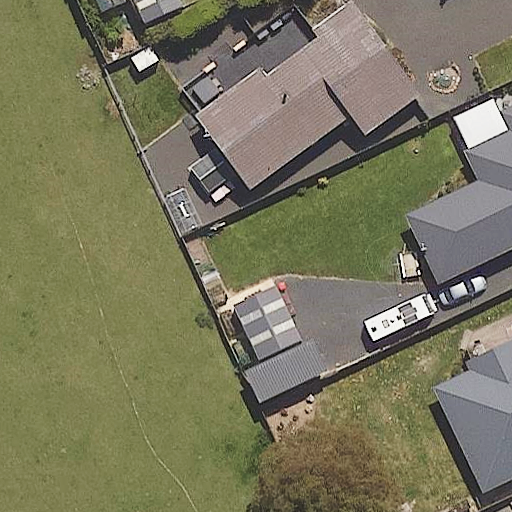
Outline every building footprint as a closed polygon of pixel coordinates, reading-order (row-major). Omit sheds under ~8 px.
[(182,0),(134,0),(142,18),(183,0),(182,0)] [(417,90),(353,0),(309,31),(313,37),(263,72),(259,66),(195,112),(246,183),(349,110),(363,129),(417,90)] [(511,101),(499,108),(509,129),(465,149),(479,178),(405,213),(436,279),(511,243),(511,101)] [(256,356),(301,335),(274,279),(230,300),(256,356)] [(511,336),(505,336),(487,342),(471,354),(463,366),(431,382),(481,487),(511,472),(511,336)] [(302,337),(241,366),(257,398),(317,369),(302,337)]
